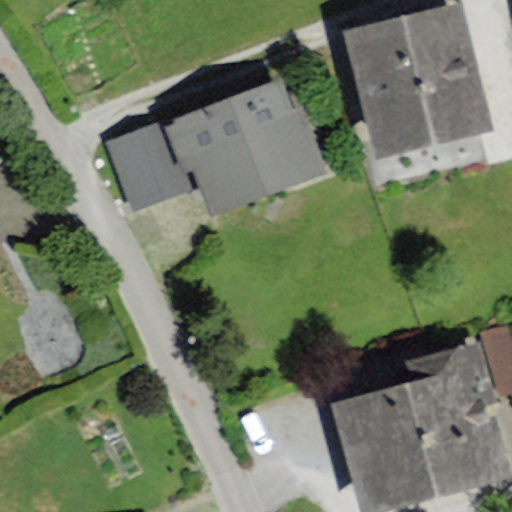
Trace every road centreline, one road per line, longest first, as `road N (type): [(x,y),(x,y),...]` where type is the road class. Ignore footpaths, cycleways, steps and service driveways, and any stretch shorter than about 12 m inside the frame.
road 1 (residential): [(241,511),(63,140),(0,48)]
road 2 (track): [(63,140),(160,95),(423,0)]
